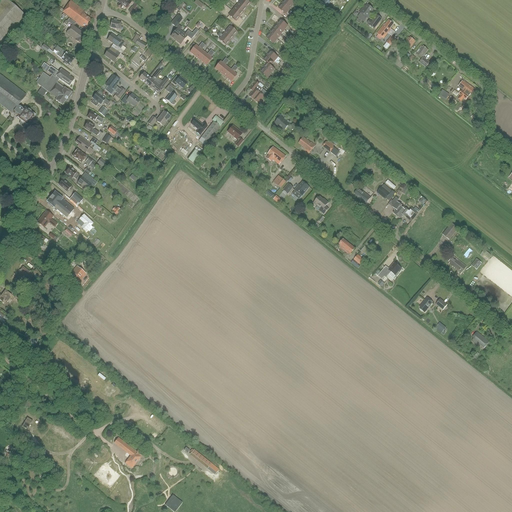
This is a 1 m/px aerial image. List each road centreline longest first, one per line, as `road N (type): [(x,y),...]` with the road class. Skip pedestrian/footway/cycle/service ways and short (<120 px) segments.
road 1 (unclassified): [(511,330),(230,101)]
road 2 (secondary): [(0,261),(66,137),(90,52)]
road 3 (unclassified): [(511,156),(488,135),(483,86),(373,0)]
road 4 (unclassified): [(230,101),(101,7)]
